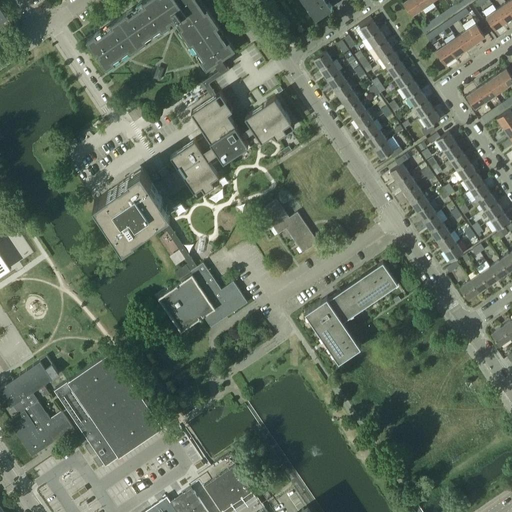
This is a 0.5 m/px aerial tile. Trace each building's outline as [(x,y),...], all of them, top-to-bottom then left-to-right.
[(87,39),(106,67),(115,62),(114,59),(129,49),(130,51),(147,40),(146,37),(161,27),(162,30),(171,24),(169,21),(173,19),(174,21),(177,20),(182,27),(179,28),(191,45),(193,44),(203,59),(201,60),(207,69),(235,49),(229,41),(227,42),(217,27),(219,26),(208,9),(205,10),(198,0),(144,0),(143,1),(144,2),(129,12),(128,11),(111,22),(112,23),(97,33),(96,33),(87,39)] [(328,0),(304,0),(316,17),(332,6),(328,0)] [(417,0),(404,0),(403,1),(412,15),(422,8),(417,0)] [(511,9),(506,1),(496,8),(506,21),(507,23),(511,20),(511,17),(511,16),(511,9)] [(451,6),(445,10),(449,15),(454,11),(451,6)] [(496,8),(486,15),(496,28),(506,21),(496,8)] [(462,10),(456,14),(459,19),(465,15),(462,10)] [(441,13),(435,17),(439,22),(444,18),(441,13)] [(451,17),(446,20),(449,25),(455,22),(451,17)] [(373,18),(360,26),(367,37),(380,28),(373,18)] [(431,20),(425,24),(429,29),(434,25),(431,20)] [(476,22),(466,29),(475,42),(485,35),(476,22)] [(442,23),(436,27),(439,32),(445,28),(442,23)] [(380,28),(367,37),(374,47),(386,38),(380,28)] [(466,29),(456,36),(465,49),(475,42),(466,29)] [(431,30),(426,34),(426,35),(429,39),(435,35),(431,30)] [(349,34),(344,37),(351,48),(356,44),(349,34)] [(456,36),(446,42),(455,56),(457,58),(463,54),(461,51),(465,49),(456,36)] [(386,38),(374,47),(381,56),(393,48),(386,38)] [(342,39),(337,42),(344,52),(349,49),(342,39)] [(446,42),(436,49),(445,63),(455,56),(446,42)] [(393,48),(381,56),(387,66),(400,58),(393,48)] [(326,50),(314,58),(321,68),(333,60),(326,50)] [(363,54),(358,57),(365,67),(370,63),(363,54)] [(400,58),(387,66),(394,76),(407,68),(400,58)] [(333,60),(321,68),(328,78),(340,70),(333,60)] [(370,63),(365,67),(368,72),(373,68),(370,63)] [(511,73),(507,66),(497,73),(506,87),(511,83),(511,73)] [(407,68),(394,76),(401,86),(413,78),(407,68)] [(362,69),(357,73),(360,77),(365,73),(362,69)] [(340,70),(328,78),(334,88),(347,79),(340,70)] [(497,73),(487,80),(496,94),(506,87),(497,73)] [(377,77),(373,80),(375,83),(374,84),(377,88),(382,84),(377,77)] [(413,78),(401,86),(408,96),(420,88),(413,78)] [(347,79),(334,88),(341,98),(353,89),(347,79)] [(487,80),(477,87),(486,101),(496,94),(487,80)] [(382,84),(377,88),(380,92),(381,92),(385,89),(382,84)] [(477,87),(467,94),(476,107),(486,101),(477,87)] [(377,88),(371,92),(374,96),(379,93),(380,92),(377,88)] [(420,88),(408,96),(415,106),(427,98),(420,88)] [(353,89),(341,98),(348,108),(360,99),(353,89)] [(260,137),(262,140),(274,132),(277,136),(295,124),(275,95),(268,100),(258,106),(255,108),(248,113),(246,115),(251,123),(248,125),(241,129),(239,127),(234,119),(228,111),(233,108),(232,105),(223,92),(221,90),(217,93),(212,96),(192,110),(207,133),(197,139),(196,137),(171,154),(179,166),(171,172),(169,171),(167,167),(160,172),(162,175),(163,177),(154,183),(143,166),(95,199),(123,242),(159,217),(164,214),(172,209),(165,198),(163,196),(174,189),(178,186),(188,180),(198,194),(215,182),(212,178),(220,173),(214,164),(224,157),(224,158),(249,142),(244,135),(254,128),(260,137)] [(427,98),(415,106),(421,116),(434,108),(427,98)] [(360,99),(348,108),(355,118),(360,114),(367,109),(360,99)] [(395,99),(389,103),(392,107),(397,104),(395,99)] [(502,102),(496,106),(500,111),(505,107),(502,102)] [(397,104),(392,107),(395,112),(400,108),(397,104)] [(129,112),(135,120),(145,114),(140,105),(129,112)] [(387,105),(381,109),(384,113),(390,109),(387,105)] [(498,117),(495,118),(500,125),(502,123),(504,127),(511,121),(511,109),(511,107),(497,117),(498,117)] [(434,108),(421,116),(428,126),(422,130),(426,135),(435,128),(432,123),(441,118),(434,108)] [(360,114),(355,118),(360,125),(362,128),(374,119),(367,109),(360,114)] [(390,109),(384,113),(387,117),(393,113),(390,109)] [(492,109),(482,116),(485,121),(495,114),(492,109)] [(374,119),(362,128),(368,137),(380,129),(374,119)] [(408,119),(402,123),(405,127),(411,123),(408,119)] [(400,124),(394,128),(397,133),(403,129),(400,124)] [(380,129),(368,137),(375,148),(387,139),(380,129)] [(437,131),(427,138),(431,143),(437,139),(444,149),(456,140),(449,130),(441,136),(437,131)] [(387,139),(375,148),(382,158),(390,152),(393,157),(403,150),(400,145),(394,149),(387,139)] [(456,140),(444,149),(450,159),(463,150),(456,140)] [(463,150),(450,159),(457,169),(469,160),(463,150)] [(399,165),(391,170),(398,180),(410,172),(403,162),(408,158),(405,153),(395,160),(399,165)] [(433,156),(428,160),(431,166),(434,170),(440,166),(433,156)] [(469,160),(457,169),(464,178),(476,170),(469,160)] [(428,165),(421,170),(425,176),(426,175),(432,171),(429,167),(428,165)] [(440,166),(434,170),(437,174),(443,170),(440,166)] [(476,170),(464,178),(471,189),(483,180),(476,170)] [(432,171),(426,175),(429,180),(435,176),(432,171)] [(410,172),(398,180),(404,190),(416,182),(410,172)] [(471,189),(467,192),(472,201),(477,198),(490,190),(483,180),(471,189)] [(416,182),(404,190),(411,200),(423,192),(416,182)] [(445,185),(443,186),(446,191),(452,187),(449,182),(445,185)] [(440,183),(437,186),(439,189),(438,190),(441,195),(446,191),(443,186),(443,187),(442,187),(440,183)] [(452,187),(446,191),(449,195),(451,194),(455,191),(452,187)] [(490,190),(477,198),(484,208),(496,200),(490,190)] [(446,191),(441,195),(444,199),(449,195),(446,191)] [(423,192),(411,200),(418,210),(430,202),(423,192)] [(261,208),(270,220),(285,210),(277,197),(261,208)] [(496,200),(484,208),(491,218),(503,209),(496,200)] [(430,202),(418,210),(425,220),(437,212),(430,202)] [(467,205),(461,209),(464,214),(470,210),(467,205)] [(456,207),(450,211),(453,215),(459,211),(456,207)] [(503,209),(491,218),(498,228),(510,220),(503,209)] [(290,216),(285,210),(270,220),(278,233),(286,227),(290,225),(286,219),(290,216)] [(290,225),(286,227),(293,236),(308,226),(298,211),(290,216),(286,219),(290,225)] [(459,211),(453,215),(456,219),(462,215),(459,211)] [(437,212),(425,220),(431,230),(443,222),(437,212)] [(443,222),(431,230),(438,240),(450,231),(443,222)] [(480,225),(474,229),(477,233),(483,229),(480,225)] [(303,252),(319,241),(308,226),(293,236),(303,252)] [(470,226),(464,231),(467,235),(473,231),(470,226)] [(501,229),(497,232),(501,238),(505,235),(509,232),(505,226),(501,229)] [(450,231),(438,240),(445,250),(457,241),(450,231)] [(473,231),(467,235),(469,239),(475,235),(473,231)] [(497,232),(493,235),(497,241),(501,238),(497,232)] [(457,241),(445,250),(452,260),(464,252),(457,241)] [(477,245),(473,248),(477,254),(481,251),(477,245)] [(511,253),(510,251),(500,258),(509,271),(511,268),(511,253)] [(0,273),(9,268),(10,267),(2,256),(0,252),(0,273)] [(467,252),(463,255),(467,261),(471,258),(467,252)] [(500,258),(491,265),(499,277),(509,271),(500,258)] [(306,310),(339,359),(361,344),(344,319),(398,281),(383,259),(329,296),(328,294),(306,310)] [(457,259),(447,266),(450,271),(461,264),(457,259)] [(198,265),(193,268),(189,261),(175,270),(182,280),(159,296),(182,330),(208,313),(213,321),(225,312),(227,315),(247,301),(232,280),(222,288),(203,261),(198,265)] [(491,265),(481,272),(489,284),(499,277),(491,265)] [(481,272),(470,278),(479,291),(489,284),(481,272)] [(470,278),(460,285),(468,298),(479,291),(470,278)] [(511,318),(502,325),(510,337),(511,335),(511,318)] [(502,325),(492,332),(500,344),(510,337),(502,325)] [(106,462),(164,423),(144,394),(151,389),(140,373),(133,378),(113,348),(112,348),(55,387),(93,443),(88,447),(98,463),(104,459),(106,462)] [(445,351),(435,357),(442,368),(452,361),(445,351)] [(47,354),(0,386),(0,387),(11,404),(14,403),(20,412),(10,419),(9,420),(17,431),(33,455),(36,452),(53,441),(74,427),(63,411),(62,410),(60,411),(51,417),(39,400),(32,390),(35,388),(43,383),(45,382),(59,372),(58,370),(47,354)] [(403,376),(371,398),(399,439),(431,417),(403,376)] [(486,409),(452,432),(469,457),(503,434),(486,409)] [(235,463),(225,470),(246,501),(256,494),(251,487),(236,464),(235,463)] [(225,470),(215,477),(236,508),(246,501),(225,470)] [(215,477),(205,484),(223,511),(230,511),(236,508),(215,477)] [(191,486),(181,493),(193,511),(209,511),(195,491),(192,486),(191,486)] [(193,511),(181,493),(170,500),(178,511),(193,511)] [(157,501),(146,508),(148,511),(164,511),(161,507),(170,500),(167,495),(157,501)] [(178,511),(170,500),(161,507),(164,511),(178,511)]
